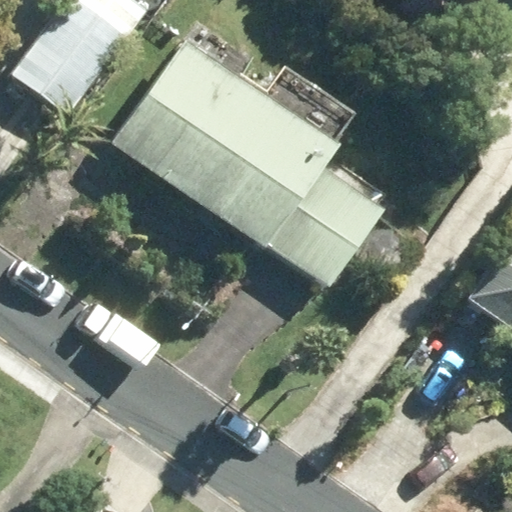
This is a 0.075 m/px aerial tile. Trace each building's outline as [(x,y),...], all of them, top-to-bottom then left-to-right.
[(121,0),(71,0),(10,82),(67,124),(146,18),(121,0)] [(332,0),(332,5),(435,11),(504,0),(332,0)] [(183,46),(109,150),(260,255),(262,250),(327,296),(382,219),(321,176),(336,156),(183,46)] [(105,161),(73,136),(26,199),(58,223),(105,161)] [(511,236),(461,306),(511,342),(511,236)]
